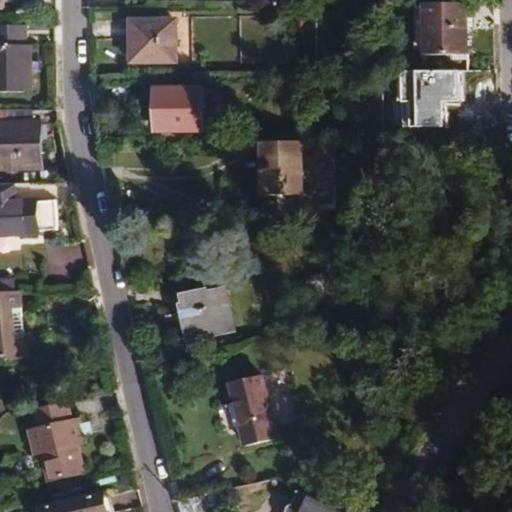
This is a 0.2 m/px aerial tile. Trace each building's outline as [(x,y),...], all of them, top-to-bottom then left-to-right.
[(466,32),(466,19),(474,19),(474,3),(425,4),(426,55),(467,53),(466,32)] [(474,32),(474,19),(466,19),(466,32),(474,32)] [(176,21),(129,22),(129,64),(176,64),(176,21)] [(31,48),(0,47),(0,93),(33,94),(31,48)] [(201,89),(155,90),(155,132),(202,132),(201,89)] [(0,125),(34,126),(33,110),(0,110),(0,125)] [(0,169),(42,169),(41,125),(34,126),(0,125),(0,169)] [(333,157),(333,142),(316,143),(316,157),(333,157)] [(301,195),(299,143),(262,144),(264,197),(301,195)] [(18,192),(17,185),(0,185),(0,195),(5,196),(4,193),(18,192)] [(59,232),(57,202),(40,203),(40,200),(19,201),(18,192),(4,193),(5,196),(0,195),(0,238),(42,235),(42,232),(59,232)] [(226,215),(226,198),(194,198),(194,215),(226,215)] [(181,307),(188,341),(233,332),(225,290),(208,294),(205,292),(182,297),(185,306),(181,307)] [(19,340),(15,311),(24,310),(22,293),(0,293),(0,362),(31,360),(28,339),(19,340)] [(28,339),(24,310),(15,311),(19,340),(28,339)] [(229,384),(245,448),(276,440),(262,377),(229,384)] [(44,455),(51,483),(86,474),(80,447),(87,445),(81,421),(74,422),(70,405),(39,412),(42,429),(32,432),(37,457),(44,455)] [(339,511),(298,492),(289,509),(288,511),(339,511)] [(109,511),(105,495),(46,509),(47,511),(109,511)] [(207,511),(207,510),(219,507),(216,495),(179,504),(180,511),(207,511)]
